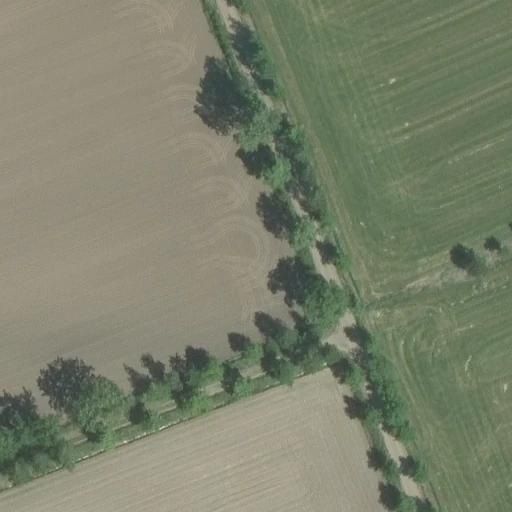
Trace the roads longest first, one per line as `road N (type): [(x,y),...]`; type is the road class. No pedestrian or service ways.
road 1 (track): [(0,468),(350,331)]
road 2 (track): [(350,331),(223,0)]
road 3 (track): [(417,511),(350,331)]
